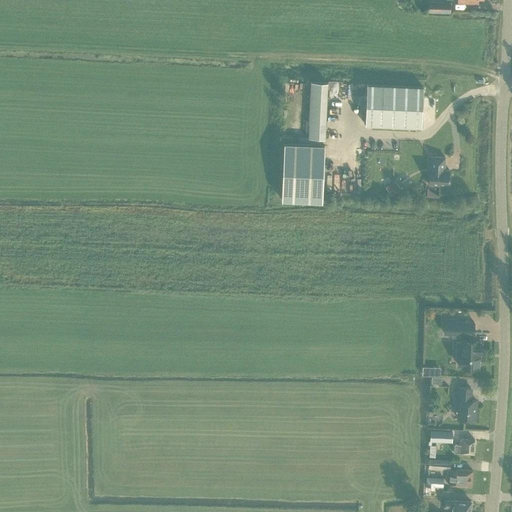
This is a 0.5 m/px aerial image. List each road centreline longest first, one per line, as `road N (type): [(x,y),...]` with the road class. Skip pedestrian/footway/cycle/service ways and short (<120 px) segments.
road 1 (tertiary): [(493,511),(508,0)]
road 2 (track): [(504,74),(0,47)]
